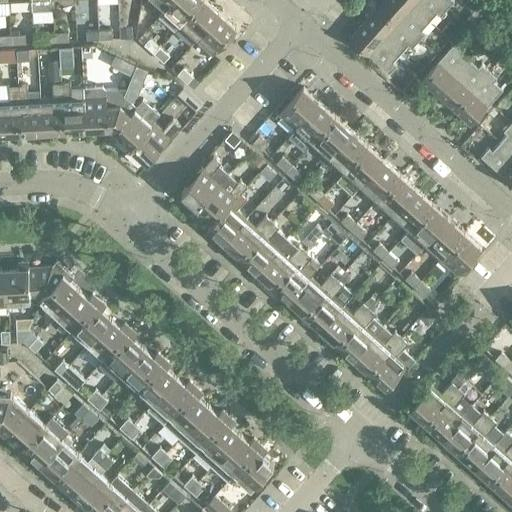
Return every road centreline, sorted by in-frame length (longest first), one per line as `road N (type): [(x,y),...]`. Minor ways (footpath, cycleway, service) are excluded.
road 1 (residential): [(123,222),(360,431)]
road 2 (residential): [(511,219),(296,23)]
road 3 (residential): [(123,222),(296,23)]
road 4 (residential): [(0,189),(71,190),(123,222)]
road 5 (residential): [(360,431),(449,511)]
